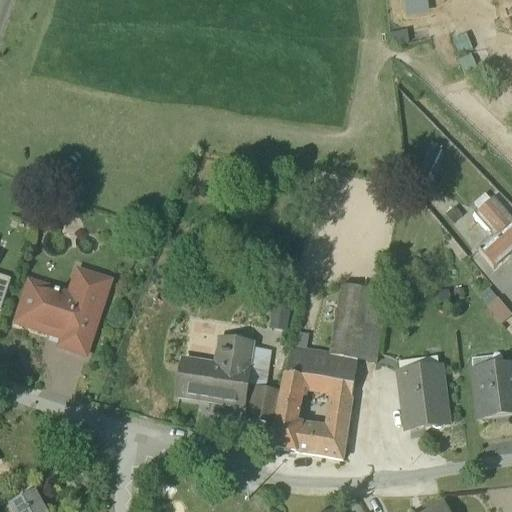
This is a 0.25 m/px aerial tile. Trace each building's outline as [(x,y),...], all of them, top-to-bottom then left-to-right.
[(431,6),(407,7),(408,31),(432,30),(431,6)] [(467,32),(446,33),(447,51),(468,49),(467,32)] [(432,158),(420,184),(414,196),(422,200),(439,162),(432,158)] [(511,233),(511,230),(494,210),(490,213),(510,235),(511,233)] [(510,235),(490,213),(475,227),(494,249),(510,235)] [(494,249),(478,263),(483,270),(511,244),(511,236),(510,235),(494,249)] [(511,244),(483,270),(493,282),(511,265),(511,244)] [(49,314),(26,307),(16,338),(63,353),(69,336),(95,345),(111,296),(78,285),(70,310),(58,306),(58,305),(52,303),(49,314)] [(0,291),(0,324),(1,325),(12,295),(0,291)] [(348,296),(335,374),(356,379),(375,377),(387,303),(348,296)] [(493,315),(484,323),(497,339),(507,332),(493,315)] [(95,345),(69,336),(63,353),(61,362),(87,370),(95,345)] [(302,346),(295,345),(291,361),(299,363),(302,346)] [(220,354),(216,380),(183,376),(178,411),(219,417),(218,418),(243,422),(253,359),(220,354)] [(299,363),(291,361),(286,387),(304,394),(309,369),(310,365),(299,363)] [(335,374),(309,369),(304,394),(303,402),(331,406),(332,396),(352,400),(356,379),(335,374)] [(492,369),(471,372),(473,384),(493,382),(492,369)] [(511,379),(493,382),(473,384),(478,428),(511,423),(511,379)] [(440,382),(400,387),(407,441),(434,438),(437,440),(441,439),(443,436),(447,436),(440,382)] [(286,387),(272,459),(295,463),(300,437),(296,436),(303,402),(304,394),(286,387)] [(332,396),(331,406),(326,446),(345,450),(352,400),(332,396)] [(278,405),(255,401),(249,431),(272,436),(278,405)] [(310,439),(300,437),(295,463),(311,466),(315,444),(310,439)] [(326,446),(315,444),(311,466),(341,471),(345,450),(326,446)]
